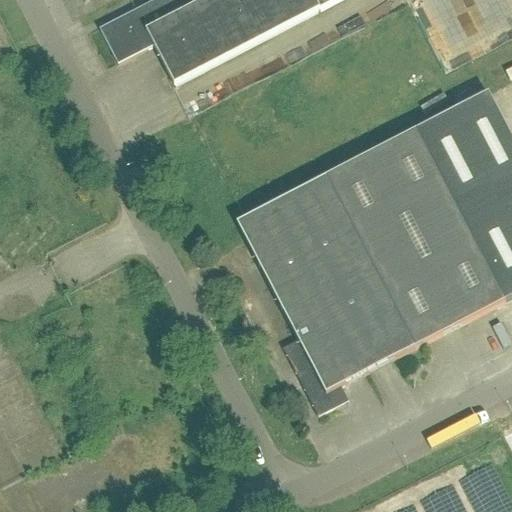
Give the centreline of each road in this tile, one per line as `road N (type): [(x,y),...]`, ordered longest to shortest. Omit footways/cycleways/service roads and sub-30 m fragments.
road 1 (unclassified): [(288,497),(32,0)]
road 2 (unclassified): [(288,497),(511,383)]
